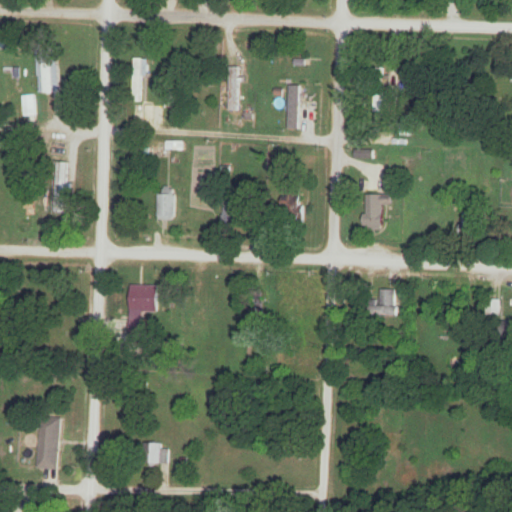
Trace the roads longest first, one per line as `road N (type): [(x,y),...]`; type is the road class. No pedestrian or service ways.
road 1 (residential): [(87,511),(106,0)]
road 2 (residential): [(324,511),(341,0)]
road 3 (residential): [(511,265),(97,254)]
road 4 (residential): [(511,26),(106,13)]
road 5 (residential): [(325,493),(88,492)]
